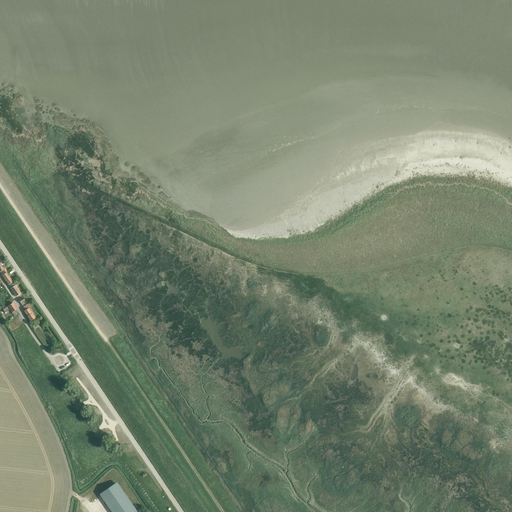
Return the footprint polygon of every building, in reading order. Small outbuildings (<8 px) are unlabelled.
[(9,285),(13,282),(6,273),(2,276),(9,285)] [(14,283),(10,286),(11,288),(11,289),(16,297),(21,294),(16,286),(16,285),(14,283)] [(13,303),(3,310),(5,313),(10,310),(14,315),(18,312),(16,310),(17,309),(13,303)] [(29,308),(25,311),(24,311),(31,321),(35,318),(29,308)] [(117,484),(112,487),(100,495),(100,496),(107,505),(111,511),(136,511),(127,499),(117,484)]
